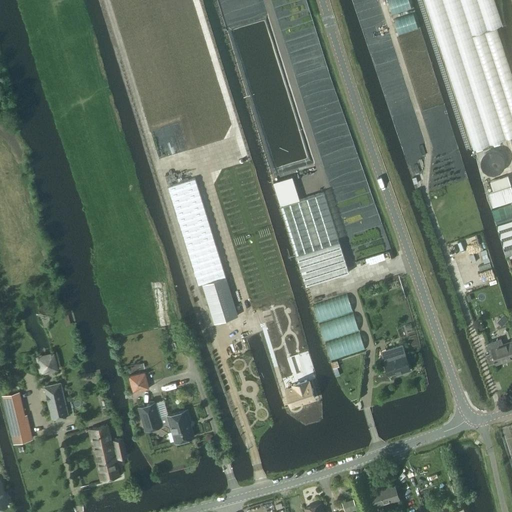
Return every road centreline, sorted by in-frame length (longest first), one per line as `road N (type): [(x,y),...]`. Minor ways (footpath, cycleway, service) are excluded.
road 1 (unclassified): [(470,415),(327,0)]
road 2 (track): [(411,261),(355,279),(266,0)]
road 3 (track): [(463,309),(423,196),(428,152),(382,0)]
road 4 (tertiary): [(189,511),(349,467),(432,438),(470,415)]
road 5 (unknown): [(79,511),(38,392)]
